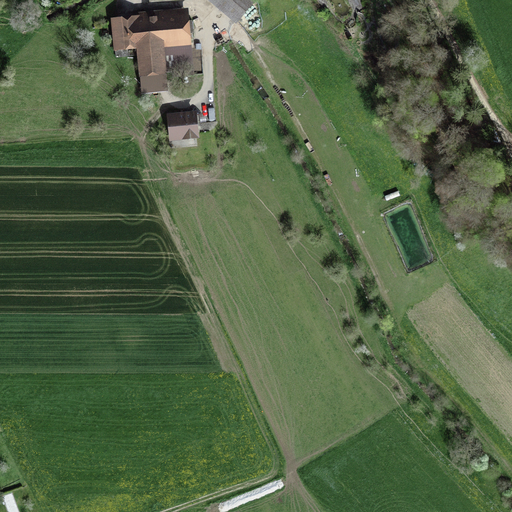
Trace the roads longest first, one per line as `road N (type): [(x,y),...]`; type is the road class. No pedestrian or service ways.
road 1 (track): [(167,511),(268,475),(275,465),(142,146),(172,101)]
road 2 (track): [(427,0),(511,150)]
